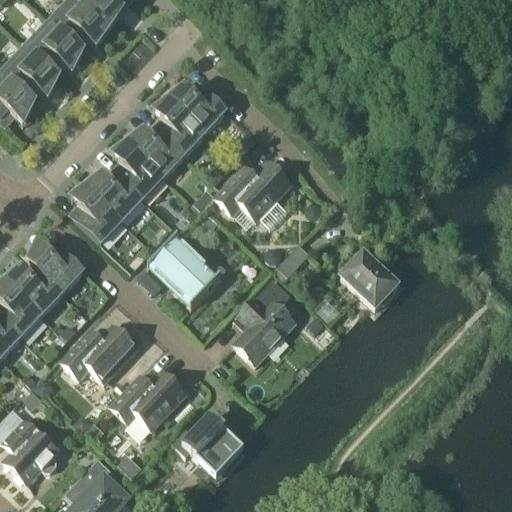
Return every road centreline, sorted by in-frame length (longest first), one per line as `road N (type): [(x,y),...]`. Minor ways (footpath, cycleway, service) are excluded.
road 1 (residential): [(203,367),(32,214)]
road 2 (residential): [(172,50),(269,135),(333,208)]
road 3 (residential): [(172,50),(22,206)]
